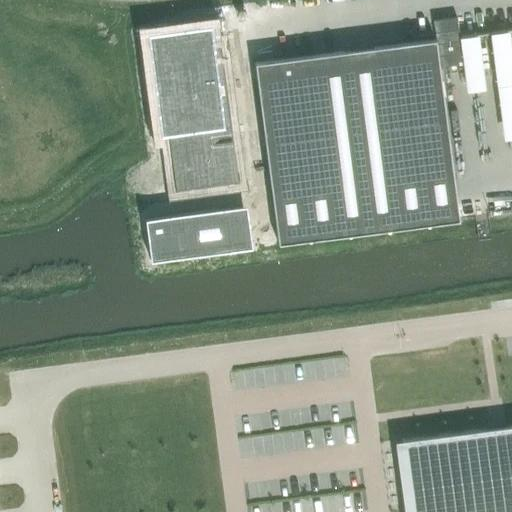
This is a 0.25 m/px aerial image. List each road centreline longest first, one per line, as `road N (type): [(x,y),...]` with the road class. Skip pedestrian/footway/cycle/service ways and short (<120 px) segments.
road 1 (unknown): [(355,341),(367,511)]
road 2 (unknown): [(232,511),(209,362)]
